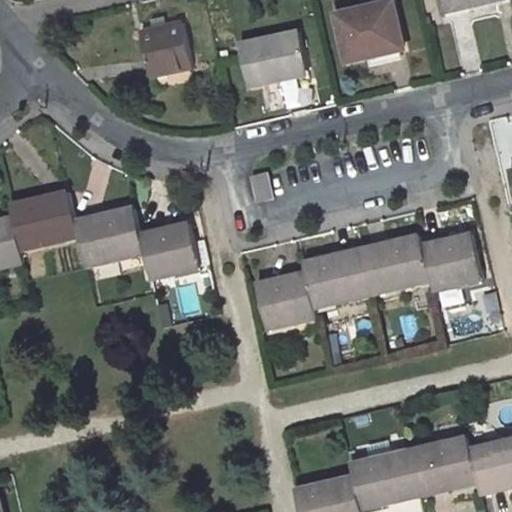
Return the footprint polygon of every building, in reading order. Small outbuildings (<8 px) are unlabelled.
[(405,46),(394,0),(338,14),(349,59),(405,46)] [(483,0),(442,0),(445,9),(483,0)] [(194,65),(184,20),(143,31),(153,75),(194,65)] [(309,67),(301,30),(242,44),(251,85),(281,78),(281,74),(309,67)] [(269,172),(255,175),(259,199),(275,196),(269,172)] [(71,188),(13,202),(16,214),(24,248),(82,235),(78,218),(71,188)] [(137,205),(78,218),(82,235),(89,265),(148,252),(143,231),(137,205)] [(16,214),(0,217),(0,267),(27,261),(24,248),(16,214)] [(202,267),(192,220),(143,231),(148,252),(154,278),(202,267)] [(486,277),(475,231),(425,243),(434,279),(436,289),(486,277)] [(423,233),(364,246),(375,293),(434,279),(425,243),(423,233)] [(309,271),(317,307),(375,293),(364,246),(306,260),(309,271)] [(309,271),(260,282),(270,329),(320,318),(317,307),(309,271)] [(423,495),(481,482),(473,447),(470,435),(412,449),(423,495)] [(511,438),(473,447),(481,482),(484,493),(511,486),(511,438)] [(412,449),(353,462),(356,474),(364,509),(423,495),(412,449)] [(356,474),(297,488),(301,505),(303,511),(365,511),(364,509),(356,474)]
